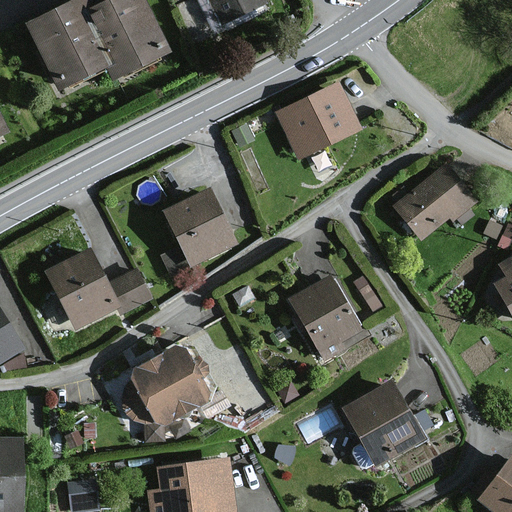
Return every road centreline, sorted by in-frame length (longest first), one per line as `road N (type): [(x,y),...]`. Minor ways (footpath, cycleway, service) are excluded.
road 1 (secondary): [(0,217),(355,31)]
road 2 (residential): [(342,202),(86,362),(0,383)]
road 3 (residential): [(400,511),(457,476),(475,432),(342,202)]
road 4 (residential): [(452,129),(393,79),(355,31)]
road 5 (residential): [(452,129),(342,202)]
